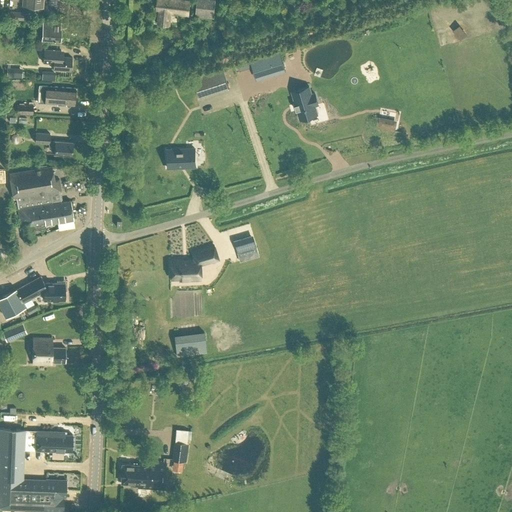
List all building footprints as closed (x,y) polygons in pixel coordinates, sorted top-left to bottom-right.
[(189,14),(190,0),(156,0),(156,7),(159,8),(158,23),(170,24),(171,13),(189,14)] [(214,18),(216,0),(197,0),(196,17),(214,18)] [(25,20),(26,12),(8,10),(7,18),(25,20)] [(60,39),(61,28),(59,28),(59,21),(30,18),(30,26),(43,27),(42,38),(60,39)] [(297,41),(304,66),(306,71),(359,55),(350,25),(297,41)] [(70,70),(71,56),(60,55),(60,50),(44,48),(43,62),(54,63),(53,69),(70,70)] [(257,80),(286,71),(280,51),(251,60),(257,80)] [(22,78),(22,68),(14,68),(13,77),(22,78)] [(195,78),(201,98),(230,89),(224,70),(195,78)] [(74,104),(75,88),(39,86),(38,102),(74,104)] [(309,86),(292,91),(296,103),(295,104),(296,109),(296,110),(298,109),(300,119),(317,113),(315,104),(318,103),(315,93),(312,94),(309,86)] [(33,114),(33,104),(17,104),(17,113),(33,114)] [(398,120),(380,117),(378,128),(394,131),(396,128),(398,120)] [(54,141),(49,140),(49,133),(35,132),(34,142),(49,143),(48,147),(54,147),(54,153),(71,155),(72,141),(55,140),(54,141)] [(195,148),(166,149),(167,167),(196,166),(195,148)] [(55,179),(53,166),(10,173),(15,198),(17,198),(24,238),(36,236),(35,228),(43,227),(48,223),(73,219),(70,200),(62,201),(60,191),(62,190),(60,178),(55,179)] [(191,256),(192,258),(192,259),(188,259),(187,259),(187,261),(181,261),(181,259),(169,260),(170,270),(170,279),(179,279),(179,281),(200,280),(200,276),(199,265),(216,260),(212,245),(190,252),(191,256)] [(130,261),(130,273),(158,275),(159,259),(147,258),(147,262),(130,261)] [(43,282),(39,276),(0,296),(0,308),(5,318),(19,310),(26,306),(23,301),(37,294),(43,291),(43,299),(64,299),(64,289),(66,289),(66,283),(63,280),(58,280),(58,282),(43,282)] [(7,341),(27,332),(23,323),(3,331),(7,341)] [(176,357),(206,353),(203,331),(173,335),(176,357)] [(51,363),(64,363),(65,347),(52,346),(52,337),(34,336),(33,363),(51,363)] [(186,371),(181,377),(186,382),(191,376),(186,371)] [(23,480),(23,477),(23,476),(23,470),(24,449),(50,450),(70,451),(72,451),(72,434),(65,434),(65,431),(47,430),(43,430),(36,430),(36,432),(26,432),(26,430),(0,428),(0,507),(45,510),(45,511),(57,511),(62,511),(64,496),(66,496),(66,479),(61,479),(52,478),(49,478),(46,478),(46,481),(23,480)] [(174,441),(172,460),(186,461),(188,443),(174,441)] [(163,488),(165,460),(141,459),(138,464),(121,463),(120,483),(136,483),(136,486),(163,488)]
